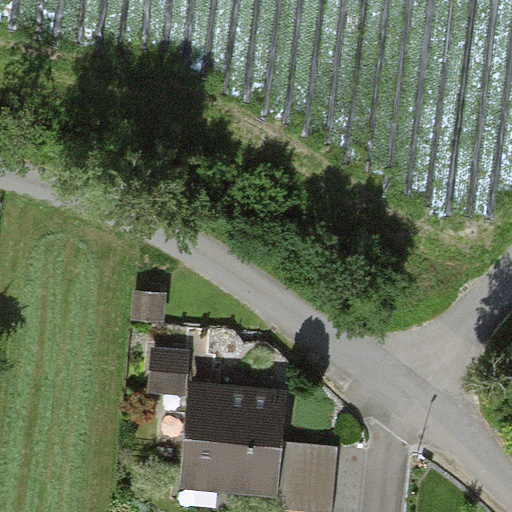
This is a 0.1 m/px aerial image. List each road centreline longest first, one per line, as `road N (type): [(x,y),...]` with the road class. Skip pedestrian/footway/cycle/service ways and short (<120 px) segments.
road 1 (unclassified): [(0,174),(153,228),(244,278),(392,384),(511,485)]
road 2 (track): [(392,384),(511,288)]
